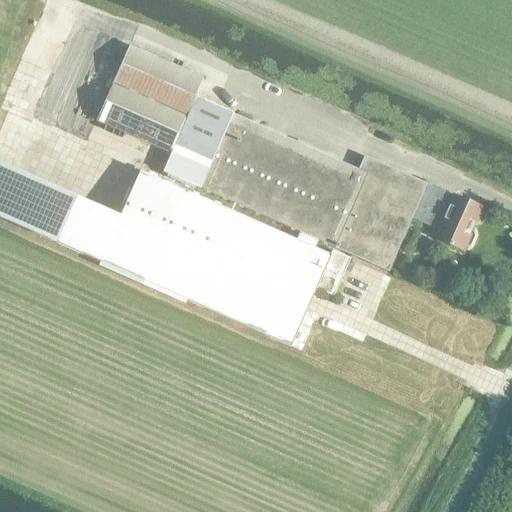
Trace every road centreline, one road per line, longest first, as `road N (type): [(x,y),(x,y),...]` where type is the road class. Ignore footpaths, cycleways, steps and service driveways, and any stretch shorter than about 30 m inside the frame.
road 1 (track): [(65,0),(511,207)]
road 2 (unclassified): [(448,511),(511,401)]
